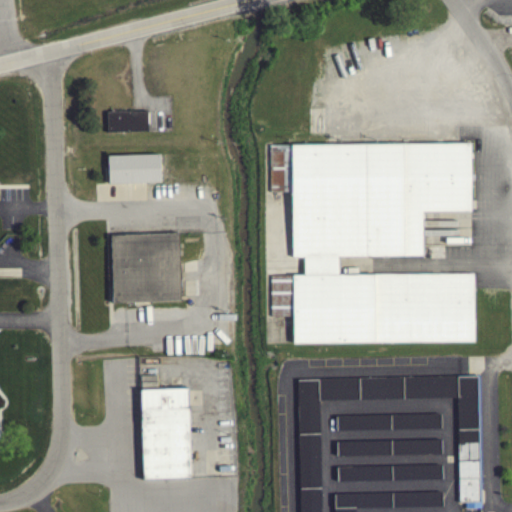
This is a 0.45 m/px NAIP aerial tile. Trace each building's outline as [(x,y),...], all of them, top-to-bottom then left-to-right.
[(106,130),(106,110),(146,109),(147,129),(106,130)] [(473,346),(472,277),(336,278),(336,260),(421,259),(421,215),(469,215),(469,147),(268,148),(268,196),(289,196),(290,261),(302,261),(302,279),(269,279),(269,320),(291,320),(291,347),(473,346)] [(108,182),(108,166),(107,154),(159,152),(160,180),(108,182)] [(179,299),(112,301),(110,233),(177,231),(179,299)] [(455,402),(457,510),(479,510),(477,379),(317,382),(317,404),(455,402)] [(297,491),(318,490),(316,383),(296,384),(297,491)] [(140,387),(188,386),(193,476),(142,477),(140,387)] [(389,433),(439,432),(439,417),(388,418),(389,433)] [(335,434),(387,433),(387,418),(334,419),(335,434)] [(439,443),(335,445),(335,460),(439,458),(439,443)] [(440,468),(390,469),(390,484),(440,483),(440,468)] [(388,469),(335,470),(335,485),(389,484),(388,469)] [(319,511),(319,492),(297,492),(297,511),(319,511)] [(440,510),(440,495),(390,497),(390,511),(440,510)] [(389,497),(332,497),(332,511),(389,511),(389,497)]
